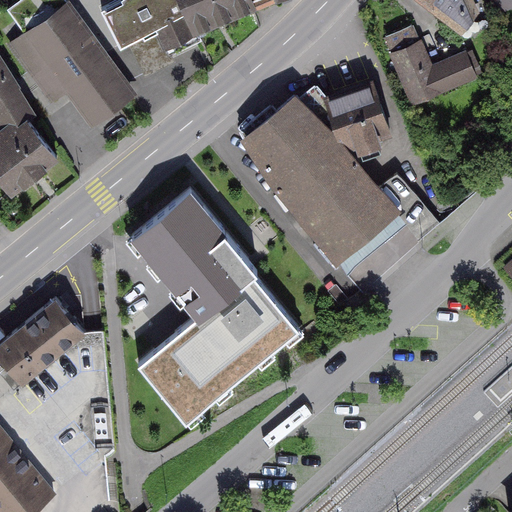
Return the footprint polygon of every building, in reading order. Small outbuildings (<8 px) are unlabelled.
[(134,92),(67,0),(19,0),(9,8),(27,32),(12,42),(54,102),(72,89),(94,119),(134,92)] [(119,0),(104,8),(122,46),(158,27),(171,54),(202,40),(197,29),(182,0),(119,0)] [(182,0),(197,29),(268,0),(182,0)] [(425,0),(472,36),(491,11),(485,0),(425,0)] [(511,0),(494,0),(499,10),(511,3),(511,0)] [(413,23),(387,35),(416,98),(476,72),(466,51),(432,66),(413,23)] [(32,115),(0,62),(0,117),(9,132),(28,117),(32,115)] [(317,85),(307,93),(343,145),(356,161),(360,159),(354,142),(360,140),(363,152),(381,146),(377,134),(390,130),(374,83),(327,98),(317,85)] [(296,95),(246,135),(278,182),(366,290),(422,241),(409,224),(424,212),(416,194),(398,173),(379,189),(356,161),(343,145),(307,93),(300,99),(296,95)] [(28,117),(0,139),(0,175),(13,192),(59,157),(28,117)] [(511,133),(501,142),(511,154),(511,133)] [(298,328),(254,274),(259,270),(193,188),(133,236),(198,316),(139,364),(185,420),(298,328)] [(56,296),(0,341),(0,361),(13,377),(20,386),(85,332),(56,296)] [(29,511),(55,491),(0,423),(0,511),(29,511)] [(511,511),(511,497),(498,509),(500,511),(511,511)]
